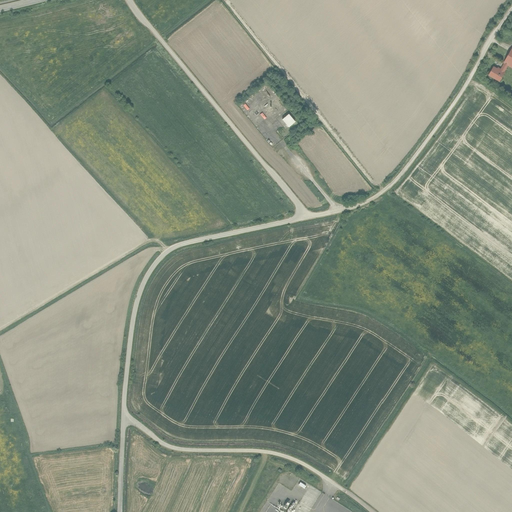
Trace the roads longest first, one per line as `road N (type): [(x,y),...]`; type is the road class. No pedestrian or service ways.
road 1 (unclassified): [(119,414),(129,312),(154,255),(183,240),(303,214)]
road 2 (unclassified): [(303,214),(350,204),(390,179),(511,0)]
road 3 (unclassified): [(124,0),(303,214)]
road 4 (unclassified): [(341,486),(268,451),(171,446),(119,414)]
road 5 (track): [(0,324),(144,238),(163,248)]
